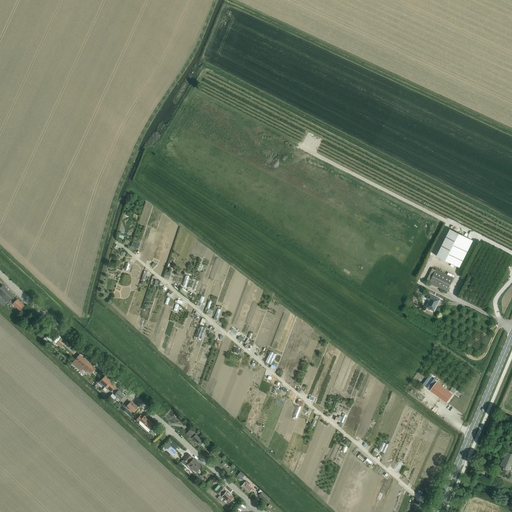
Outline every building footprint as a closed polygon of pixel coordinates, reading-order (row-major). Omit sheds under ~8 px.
[(460,268),(473,241),(451,230),(437,257),(460,268)] [(436,270),(432,268),(426,281),(430,283),(448,292),(454,279),(437,270),(436,270)] [(16,300),(13,297),(15,296),(3,285),(0,288),(0,303),(3,307),(7,302),(8,303),(11,306),(12,305),(14,308),(15,306),(20,311),(25,306),(18,299),(16,300)] [(435,312),(441,300),(430,294),(427,299),(430,301),(426,308),(435,312)] [(61,339),(57,344),(61,348),(63,345),(66,343),(61,339)] [(96,369),(80,355),(73,363),(76,366),(77,366),(82,371),(83,370),(87,373),(88,371),(91,374),(96,369)] [(105,376),(104,375),(98,382),(102,386),(103,384),(111,391),(115,387),(110,383),(111,381),(105,376)] [(436,383),(430,391),(447,403),(453,395),(453,394),(437,382),(437,383),(436,383)] [(118,391),(117,390),(113,394),(114,395),(120,401),(121,400),(124,403),(128,399),(119,390),(118,391)] [(131,402),(129,400),(123,406),(125,408),(127,406),(134,412),(138,408),(131,402)] [(143,417),(141,415),(137,420),(140,423),(141,422),(149,429),(154,424),(145,416),(143,417)] [(202,441),(196,435),(197,434),(191,429),(186,434),(192,439),(199,445),(202,441)] [(171,439),(164,447),(167,450),(171,446),(175,451),(179,447),(171,439)] [(511,444),(511,445),(509,453),(507,453),(503,462),(502,462),(500,467),(505,468),(503,471),(509,474),(511,466),(511,444)] [(187,463),(193,457),(189,454),(184,459),(187,463)] [(196,472),(202,466),(194,459),(188,464),(196,472)] [(249,493),(252,489),(248,486),(250,484),(246,481),(245,483),(241,487),(249,493)] [(220,495),(225,489),(221,486),(216,492),(220,495)] [(229,503),(234,498),(227,491),(222,496),(229,503)] [(260,494),(259,495),(267,503),(269,500),(270,499),(262,492),(261,493),(260,494)]
